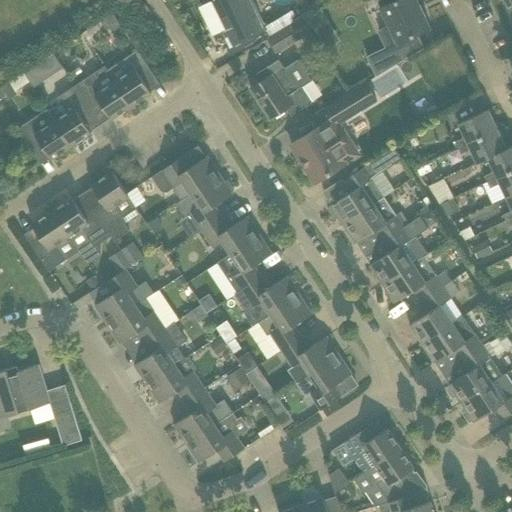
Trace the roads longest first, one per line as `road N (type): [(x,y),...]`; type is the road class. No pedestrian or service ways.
road 1 (residential): [(0,335),(59,335),(86,357),(192,495),(233,492),(399,389)]
road 2 (residential): [(399,389),(205,93)]
road 3 (unclassified): [(21,205),(205,93)]
